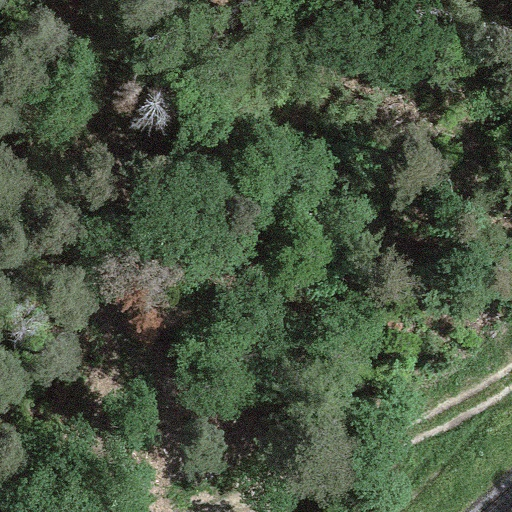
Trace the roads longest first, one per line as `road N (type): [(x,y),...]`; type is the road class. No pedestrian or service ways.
road 1 (track): [(511,388),(496,403),(232,511)]
road 2 (track): [(358,511),(496,403)]
